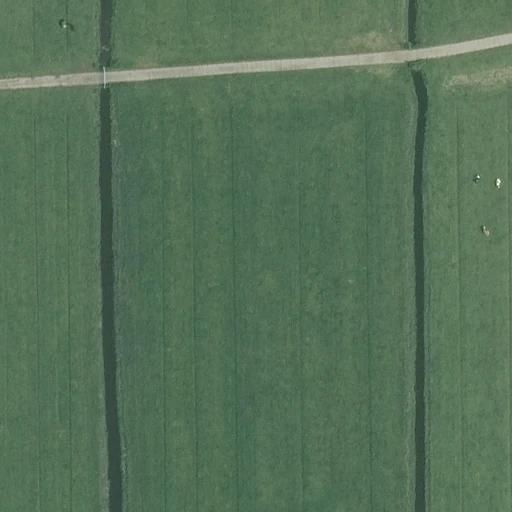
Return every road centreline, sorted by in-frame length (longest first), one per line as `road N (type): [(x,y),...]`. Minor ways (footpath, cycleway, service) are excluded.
road 1 (track): [(0,83),(376,60)]
road 2 (track): [(376,60),(429,58),(511,39)]
